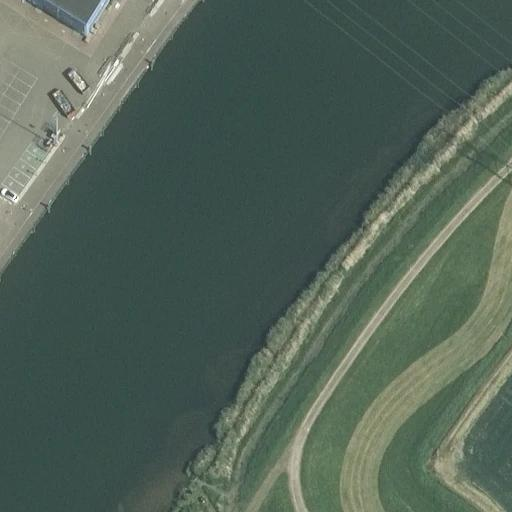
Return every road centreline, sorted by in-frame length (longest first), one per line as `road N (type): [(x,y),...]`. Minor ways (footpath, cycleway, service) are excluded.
road 1 (track): [(300,511),(295,466),(309,419),(410,273),(511,163)]
road 2 (unknown): [(0,44),(13,37),(39,49),(59,74),(16,147),(0,154)]
